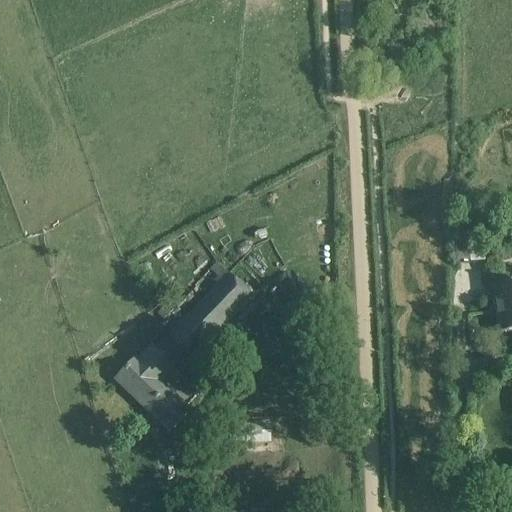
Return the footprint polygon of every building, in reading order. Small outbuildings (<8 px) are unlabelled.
[(195,364),(234,324),(231,321),(253,299),(216,264),(194,286),(206,298),(166,337),(195,364)] [(496,312),(511,309),(511,284),(493,287),(496,312)] [(286,340),(313,325),(305,309),(278,324),(286,340)] [(511,309),(496,312),(499,335),(511,333),(511,309)] [(189,412),(160,383),(173,369),(152,347),(138,361),(137,360),(115,381),(167,434),(189,412)] [(242,423),(243,446),(271,444),(269,422),(242,423)]
